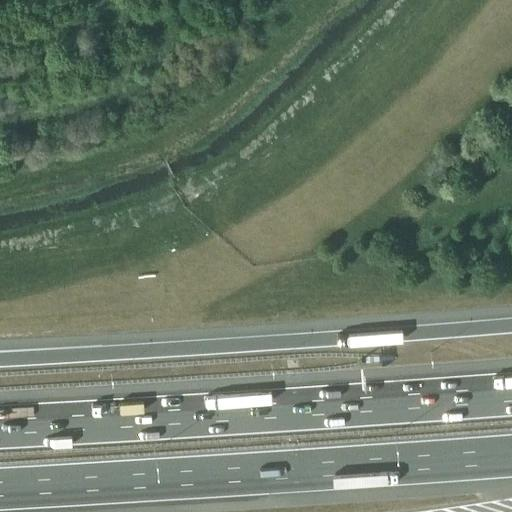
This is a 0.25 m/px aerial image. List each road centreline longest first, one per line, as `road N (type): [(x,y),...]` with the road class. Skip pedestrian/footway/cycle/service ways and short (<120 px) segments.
road 1 (motorway): [(511,325),(0,361)]
road 2 (motorway): [(0,490),(511,456)]
road 3 (motorway): [(511,396),(0,428)]
